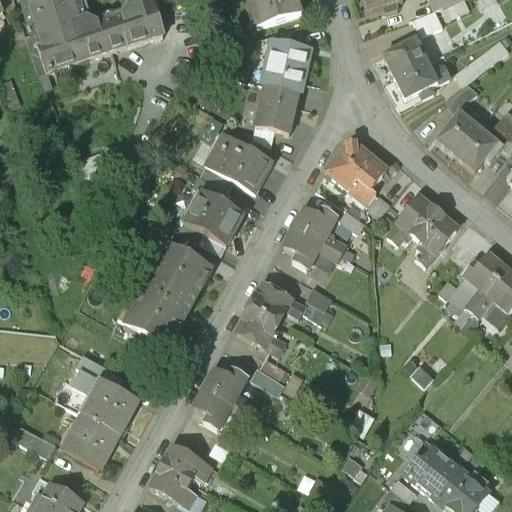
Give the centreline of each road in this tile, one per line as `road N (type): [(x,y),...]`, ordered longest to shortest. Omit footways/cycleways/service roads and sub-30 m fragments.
road 1 (residential): [(119,511),(360,92)]
road 2 (residential): [(511,241),(426,171),(360,92)]
